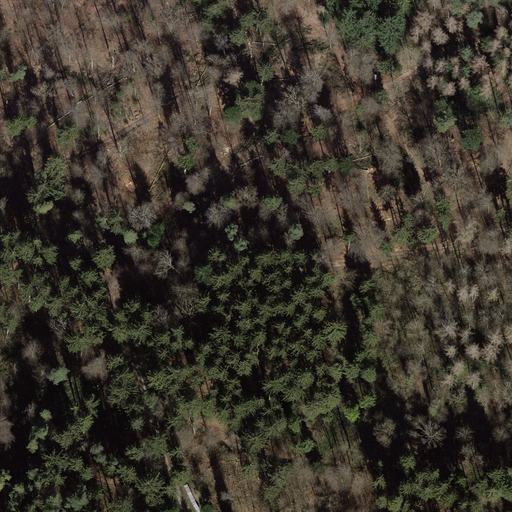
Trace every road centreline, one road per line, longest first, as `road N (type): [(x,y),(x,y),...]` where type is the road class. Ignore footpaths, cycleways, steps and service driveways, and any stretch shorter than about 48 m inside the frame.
road 1 (track): [(106,287),(129,272),(422,254),(511,225)]
road 2 (track): [(190,511),(168,473),(106,287),(0,230)]
